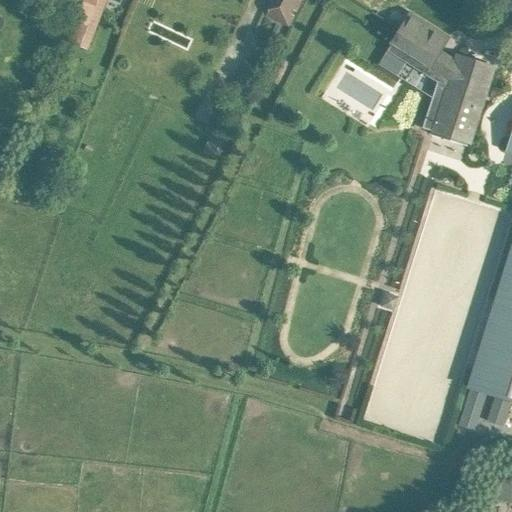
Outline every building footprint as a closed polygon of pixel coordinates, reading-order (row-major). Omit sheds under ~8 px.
[(88,49),(107,0),(82,0),(67,40),(88,49)] [(267,15),(288,26),(294,15),(290,13),(293,6),(297,8),(300,0),(272,0),(269,8),(270,9),(267,15)] [(469,143),(487,86),(494,67),(455,55),(454,60),(439,51),(447,37),(409,13),(398,30),(391,42),(386,51),(445,87),(431,131),(469,143)] [(69,122),(83,128),(85,123),(71,117),(69,122)] [(511,121),(502,148),(511,151),(511,121)] [(416,173),(459,187),(466,165),(423,151),(416,173)] [(511,233),(463,388),(511,403),(511,233)] [(511,478),(491,474),(486,498),(511,503),(511,478)]
